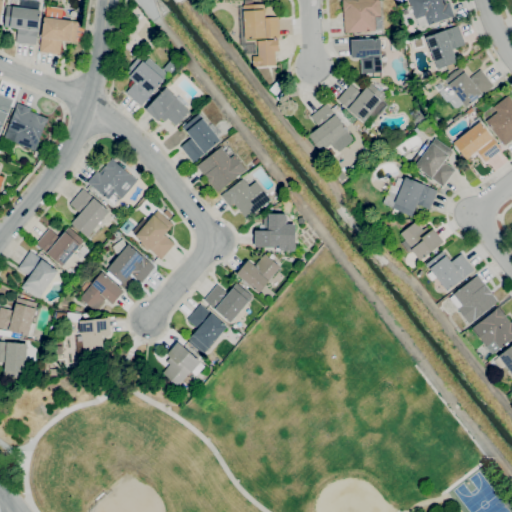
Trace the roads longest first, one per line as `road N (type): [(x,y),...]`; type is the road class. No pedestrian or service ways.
road 1 (residential): [(0,489),(64,161),(91,107),(108,0)]
road 2 (residential): [(485,0),(511,55),(472,215),(511,265)]
road 3 (residential): [(148,320),(215,241),(146,151),(91,107)]
